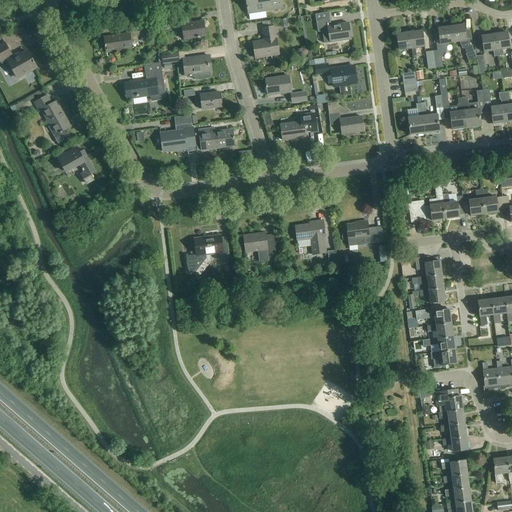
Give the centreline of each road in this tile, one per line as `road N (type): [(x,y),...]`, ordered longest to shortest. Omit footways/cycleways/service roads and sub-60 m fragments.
road 1 (residential): [(160,195),(142,180),(58,26),(54,0)]
road 2 (residential): [(270,181),(224,0)]
road 3 (trunk): [(138,511),(0,391)]
road 4 (residential): [(393,164),(373,16)]
road 5 (trunk): [(0,418),(107,511)]
road 6 (residential): [(511,439),(492,436),(468,373),(423,379)]
road 7 (residential): [(270,181),(393,164)]
road 8 (residential): [(393,164),(511,148)]
